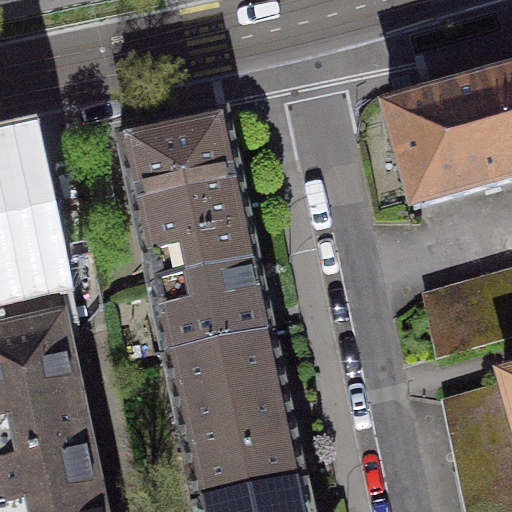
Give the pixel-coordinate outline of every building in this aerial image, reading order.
[(511,83),(466,97),(388,119),(415,211),(511,183),(511,83)] [(151,294),(255,272),(240,198),(224,124),(120,146),(151,294)] [(0,174),(0,352),(61,340),(25,169),(0,174)] [(255,272),(151,294),(167,366),(270,344),(267,328),(255,272)] [(511,275),(425,300),(431,327),(437,359),(511,337),(511,275)] [(22,511),(94,497),(79,425),(61,340),(0,352),(0,511),(22,511)] [(197,511),(202,511),(301,491),(286,418),(270,344),(167,366),(197,511)] [(511,511),(511,383),(506,385),(446,402),(469,511),(511,511)] [(305,511),(303,501),(301,491),(202,511),(305,511)] [(22,511),(97,511),(96,509),(94,497),(22,511)]
